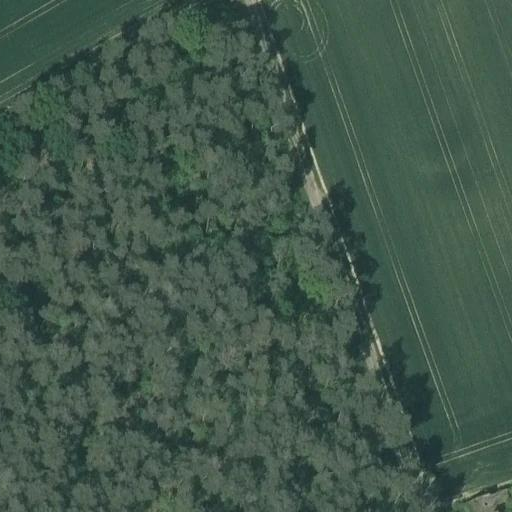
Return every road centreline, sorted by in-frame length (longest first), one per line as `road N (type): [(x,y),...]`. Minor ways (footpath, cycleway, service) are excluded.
road 1 (track): [(245,0),(419,511)]
road 2 (track): [(0,126),(214,0)]
